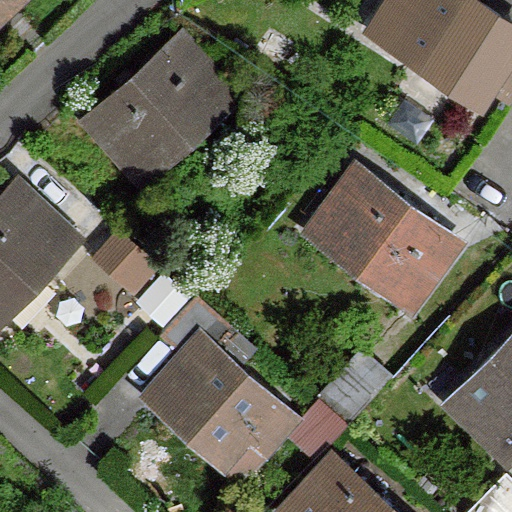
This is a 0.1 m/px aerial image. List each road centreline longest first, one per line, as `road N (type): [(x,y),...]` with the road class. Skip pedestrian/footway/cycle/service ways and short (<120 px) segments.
road 1 (residential): [(125,0),(0,123)]
road 2 (residential): [(0,401),(123,511)]
